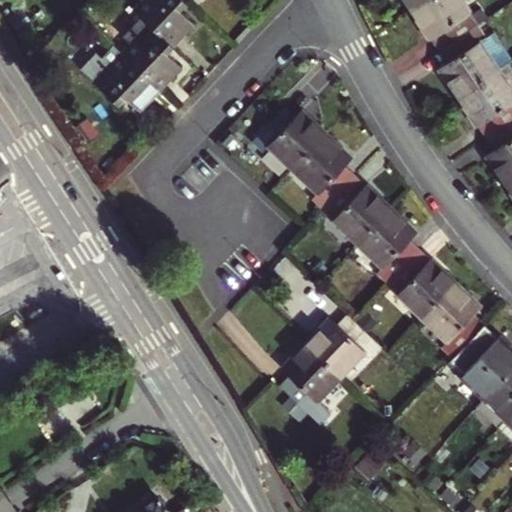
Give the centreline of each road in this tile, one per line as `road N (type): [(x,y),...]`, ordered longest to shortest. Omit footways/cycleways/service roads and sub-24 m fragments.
road 1 (residential): [(249,204),(199,253),(147,177),(321,0)]
road 2 (secondary): [(196,383),(0,74)]
road 3 (residential): [(327,0),(422,165),(511,277)]
road 4 (secondary): [(0,128),(173,398)]
road 5 (residential): [(173,398),(0,511)]
road 6 (secondary): [(263,511),(196,383)]
road 7 (secondary): [(173,398),(245,511)]
